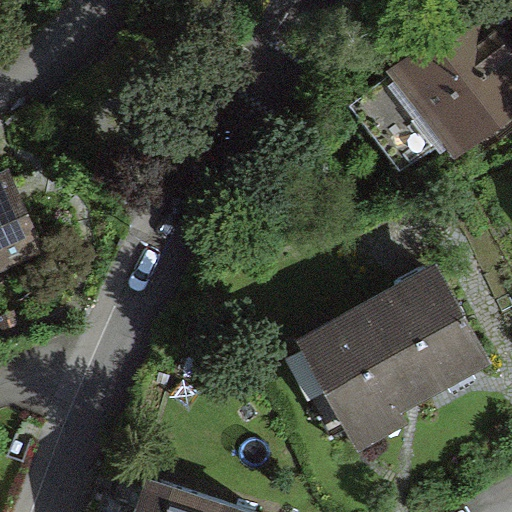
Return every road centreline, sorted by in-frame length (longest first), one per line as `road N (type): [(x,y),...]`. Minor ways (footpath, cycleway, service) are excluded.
road 1 (residential): [(317,0),(137,318),(60,511)]
road 2 (residential): [(105,0),(0,99)]
